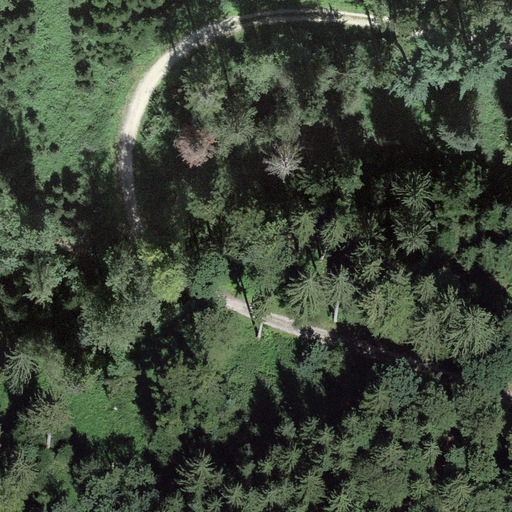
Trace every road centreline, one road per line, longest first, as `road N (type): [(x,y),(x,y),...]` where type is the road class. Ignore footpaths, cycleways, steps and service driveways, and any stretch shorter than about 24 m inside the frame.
road 1 (track): [(146,259),(127,212),(122,152),(133,105),(169,54),(218,28),(341,12),(511,38)]
road 2 (track): [(0,218),(146,259),(229,298),(511,399)]
